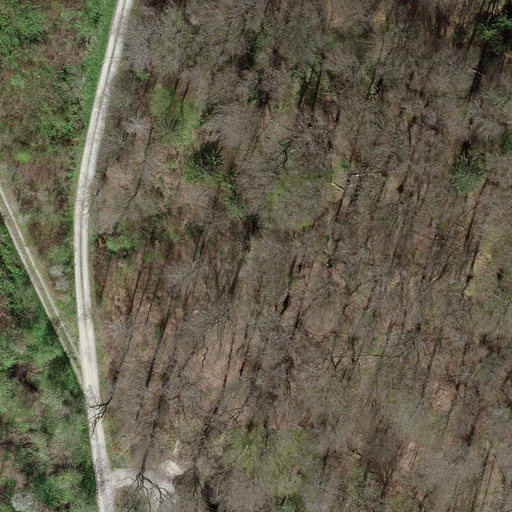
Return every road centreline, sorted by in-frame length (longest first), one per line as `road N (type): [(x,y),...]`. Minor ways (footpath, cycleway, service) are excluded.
road 1 (track): [(128,0),(85,172),(79,237),(107,511)]
road 2 (track): [(0,194),(91,394)]
